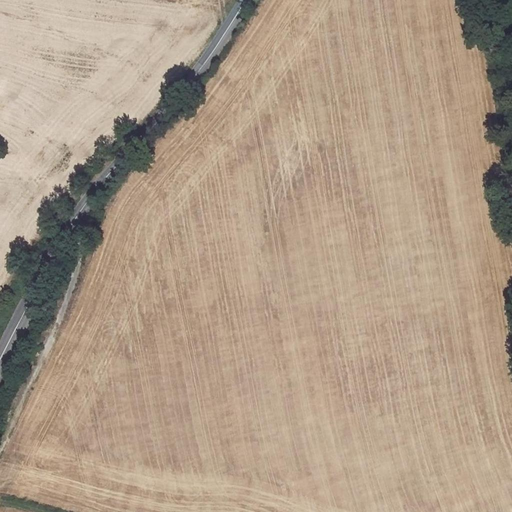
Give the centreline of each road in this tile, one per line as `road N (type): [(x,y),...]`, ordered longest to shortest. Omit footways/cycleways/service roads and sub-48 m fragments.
road 1 (tertiary): [(0,360),(74,218),(208,57),(245,0)]
road 2 (track): [(74,218),(76,263),(0,442)]
